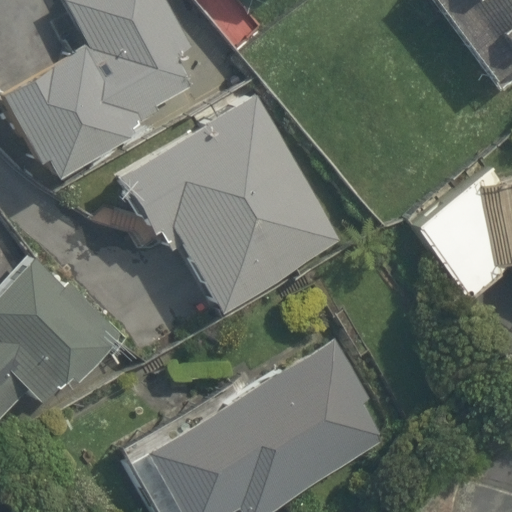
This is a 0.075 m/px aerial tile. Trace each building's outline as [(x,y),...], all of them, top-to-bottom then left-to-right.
[(210,101),(157,0),(66,0),(91,46),(0,92),(0,93),(47,185),(210,101)] [(511,94),(511,0),(424,0),(507,98),(511,94)] [(258,97),(115,182),(162,260),(180,249),(221,318),(346,243),(258,97)] [(511,270),(511,208),(488,175),(410,232),(463,305),(511,270)] [(0,447),(0,448),(44,399),(69,422),(138,345),(50,266),(0,321),(0,447)] [(279,511),(387,460),(333,346),(117,449),(146,511),(279,511)]
